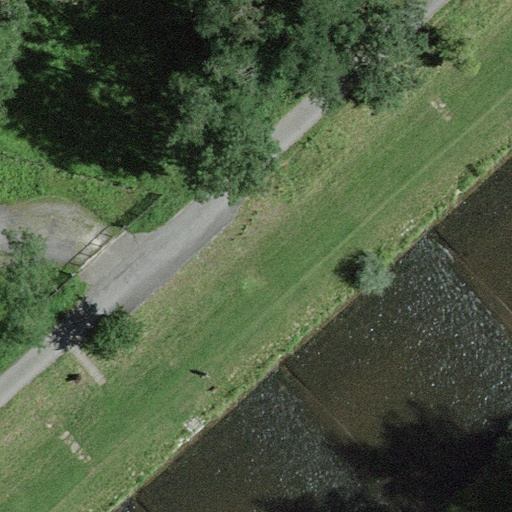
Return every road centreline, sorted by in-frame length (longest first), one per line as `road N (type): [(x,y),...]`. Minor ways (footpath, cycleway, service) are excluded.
road 1 (track): [(424,0),(0,388)]
road 2 (track): [(148,253),(0,223)]
